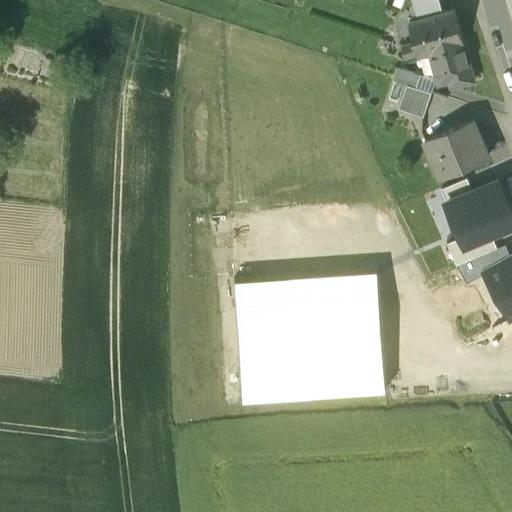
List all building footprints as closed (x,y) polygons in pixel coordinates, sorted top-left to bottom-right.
[(438,0),(412,0),(418,20),(421,19),(420,18),(426,16),(424,10),(439,6),(441,12),(442,12),(438,0)] [(442,12),(441,12),(439,6),(424,10),(426,16),(420,18),(421,19),(426,38),(429,51),(430,51),(463,41),(454,9),(442,12)] [(426,38),(401,45),(405,58),(429,51),(426,38)] [(463,41),(430,51),(437,78),(449,75),(452,86),(473,79),(466,53),(468,52),(465,41),(463,41)] [(420,74),(397,66),(393,79),(407,83),(416,86),(420,74)] [(416,86),(407,83),(398,107),(423,115),(431,92),(416,86)] [(473,118),(425,138),(433,157),(438,155),(445,172),(488,154),(473,118)] [(441,188),(447,201),(472,190),(467,177),(441,188)] [(511,224),(511,211),(499,179),(472,190),(447,201),(462,237),(465,244),(491,234),(511,224)] [(447,243),(456,264),(497,247),(491,234),(465,244),(462,237),(447,243)] [(456,264),(467,283),(482,274),(481,271),(509,255),(503,245),(497,247),(456,264)] [(511,253),(509,255),(481,271),(482,274),(509,320),(511,318),(511,253)] [(382,388),(374,270),(235,279),(243,397),(382,388)]
